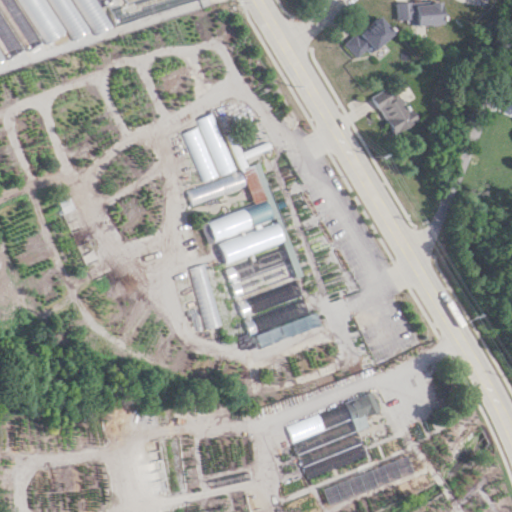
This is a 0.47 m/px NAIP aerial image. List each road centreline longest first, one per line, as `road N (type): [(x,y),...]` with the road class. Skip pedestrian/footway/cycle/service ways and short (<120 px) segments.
road 1 (secondary): [(255,0),(490,399)]
road 2 (residential): [(511,45),(432,225),(403,249)]
